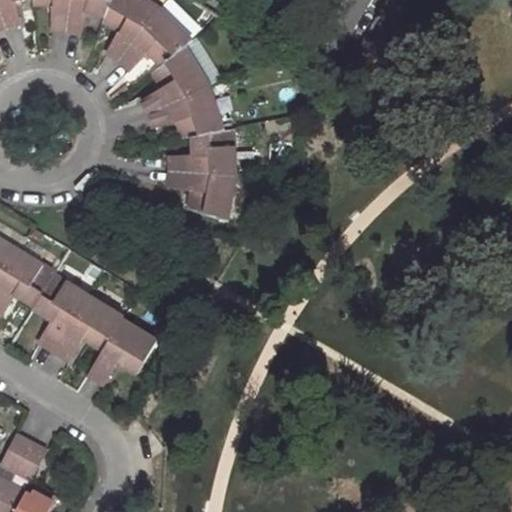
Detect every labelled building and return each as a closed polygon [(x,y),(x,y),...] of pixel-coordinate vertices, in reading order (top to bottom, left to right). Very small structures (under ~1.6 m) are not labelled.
[(0,0),(0,11),(5,25),(14,23),(19,22),(12,0),(0,0)] [(70,0),(31,0),(32,3),(52,4),(51,29),(58,29),(66,30),(70,0)] [(70,0),(66,30),(74,31),(79,33),(86,10),(103,15),(110,0),(70,0)] [(158,8),(144,0),(110,0),(103,15),(102,20),(120,31),(107,53),(112,56),(119,60),(158,8)] [(192,41),(158,8),(119,60),(124,64),(129,68),(146,53),(160,65),(184,46),(192,41)] [(209,87),(184,46),(160,65),(151,72),(161,89),(142,102),(145,106),(149,113),(209,87)] [(223,132),(209,87),(149,113),(151,120),(153,126),(176,120),(181,138),(190,137),(223,132)] [(232,130),(223,132),(190,137),(192,155),(168,158),(169,164),(169,172),(235,176),(232,130)] [(225,220),(235,176),(169,172),(168,178),(166,184),(192,190),(187,208),(225,220)] [(0,283),(19,252),(0,240),(0,283)] [(19,252),(0,283),(0,315),(0,316),(15,294),(34,305),(54,275),(54,273),(19,252)] [(54,275),(34,305),(32,307),(52,320),(39,341),(46,345),(54,351),(88,296),(54,275)] [(122,318),(88,296),(54,351),(62,355),(68,359),(83,337),(102,350),(122,319),(122,318)] [(156,340),(122,319),(102,350),(88,374),(95,378),(102,383),(116,362),(135,373),(156,340)] [(2,464),(16,470),(29,444),(21,439),(16,437),(2,464)] [(29,444),(16,470),(30,478),(44,451),(37,447),(29,444)] [(0,501),(9,483),(0,478),(0,501)] [(9,483),(0,501),(0,511),(48,511),(55,499),(34,487),(29,494),(9,483)]
